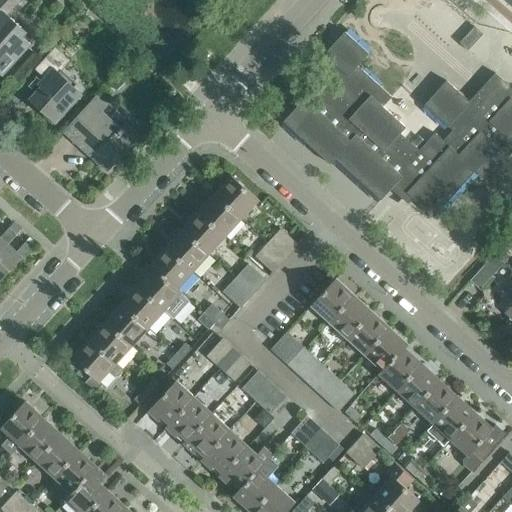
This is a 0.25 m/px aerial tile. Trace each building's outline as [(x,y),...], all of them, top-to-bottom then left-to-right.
[(0,0),(0,74),(1,75),(30,44),(19,33),(22,29),(7,15),(20,0),(0,0)] [(474,27),(459,43),(468,51),(483,35),(474,27)] [(369,54),(344,32),(313,67),(321,74),(306,90),(315,99),(310,104),(304,99),(283,122),(330,165),(335,159),(381,201),(391,189),(402,199),(407,194),(433,218),(475,172),(480,177),(501,154),(506,159),(511,153),(511,99),(511,98),(511,97),(511,88),(495,73),(469,102),(446,81),(424,105),(452,131),(442,141),(435,133),(419,151),(400,134),(405,128),(382,107),(392,97),(357,66),(369,54)] [(29,101),(54,124),(82,94),(58,73),(69,61),(55,49),(35,70),(48,81),(29,101)] [(118,76),(110,84),(117,91),(126,83),(118,76)] [(72,124),(81,133),(73,141),(107,172),(139,136),(126,123),(120,129),(102,112),(107,107),(97,97),(72,124)] [(418,137),(412,143),(418,149),(424,142),(418,137)] [(258,200),(231,176),(214,194),(241,219),(258,200)] [(214,194),(198,212),(225,237),(241,219),(214,194)] [(198,212),(182,230),(209,254),(225,237),(198,212)] [(13,223),(9,228),(17,235),(21,230),(13,223)] [(0,246),(5,242),(8,244),(17,235),(9,228),(0,238),(0,237),(0,246)] [(298,245),(280,229),(272,238),(290,254),(298,245)] [(182,230),(166,247),(193,272),(209,254),(182,230)] [(511,246),(511,238),(510,236),(501,247),(507,252),(511,246)] [(29,238),(26,241),(31,246),(34,243),(29,238)] [(290,254),(272,238),(263,247),(281,264),(290,254)] [(5,242),(0,246),(0,280),(21,257),(23,259),(32,249),(25,243),(16,252),(8,244),(5,242)] [(166,247),(149,266),(153,269),(176,290),(177,289),(193,272),(166,247)] [(263,247),(255,257),(273,273),(281,264),(263,247)] [(501,247),(494,254),(504,263),(508,258),(504,255),(507,252),(501,247)] [(504,263),(494,254),(470,281),(480,290),(504,263)] [(266,280),(248,264),(240,274),(257,290),(266,280)] [(137,286),(164,311),(173,319),(189,302),(180,293),(181,292),(177,289),(176,290),(153,269),(137,286)] [(249,299),(257,290),(240,274),(231,283),(249,299)] [(354,296),(335,279),(311,306),(329,322),(354,296)] [(231,283),(223,292),(240,308),(249,299),(231,283)] [(137,286),(121,304),(148,328),(164,311),(137,286)] [(347,339),(372,312),(354,296),(329,322),(347,339)] [(121,304),(105,322),(132,346),(148,328),(121,304)] [(230,320),(212,304),(203,314),(214,324),(221,330),(230,320)] [(365,355),(389,328),(372,312),(347,339),(365,355)] [(198,320),(209,330),(214,324),(203,314),(198,320)] [(105,322),(89,340),(115,364),(132,346),(105,322)] [(404,348),(408,345),(389,328),(365,355),(382,370),(382,371),(404,348)] [(301,345),(291,336),(275,354),(284,363),(301,345)] [(232,347),(223,339),(206,356),(216,365),(232,347)] [(89,340),(72,358),(99,382),(108,372),(113,377),(118,377),(123,371),(115,364),(89,340)] [(191,349),(185,343),(176,354),(182,359),(191,349)] [(310,353),(301,345),(284,363),(294,371),(310,353)] [(225,373),(241,356),(232,347),(216,365),(225,373)] [(397,391),(421,364),(404,348),(382,371),(382,370),(378,374),(397,391)] [(323,365),(310,353),(294,371),(307,383),(323,365)] [(176,354),(166,364),(172,370),(182,359),(176,354)] [(234,382),(250,364),(241,356),(225,373),(234,382)] [(414,407),(439,380),(421,364),(397,391),(414,407)] [(320,395),(336,377),(323,365),(307,383),(320,395)] [(267,380),(258,371),(242,389),(251,397),(267,380)] [(345,386),(336,377),(320,395),(329,403),(345,386)] [(159,384),(153,379),(143,389),(150,395),(159,384)] [(260,406),(276,388),(267,380),(251,397),(260,406)] [(432,423),(457,396),(439,380),(414,407),(432,423)] [(194,398),(176,381),(148,411),(166,428),(194,398)] [(338,412),(355,394),(345,386),(329,403),(338,412)] [(270,414),(286,397),(276,388),(260,406),(270,414)] [(143,389),(134,400),(140,405),(150,395),(143,389)] [(450,439),(474,412),(457,396),(432,423),(426,430),(444,446),(450,439)] [(184,444),(212,414),(194,398),(166,428),(184,444)] [(43,418),(25,402),(1,428),(9,436),(1,445),(11,454),(19,445),(43,418)] [(361,416),(350,406),(345,412),(355,422),(361,416)] [(263,410),(257,417),(257,422),(263,427),(272,418),(263,410)] [(492,429),(474,412),(450,439),(468,456),(469,467),(471,469),(472,470),(505,434),(495,425),(492,429)] [(201,460),(229,430),(212,414),(184,444),(201,460)] [(61,435),(43,418),(19,445),(37,461),(61,435)] [(321,428),(311,420),(295,437),(304,446),(321,428)] [(313,454),(330,437),(321,428),(304,446),(313,454)] [(386,439),(375,429),(370,435),(380,445),(386,439)] [(238,458),(248,447),(229,430),(201,460),(220,478),(238,458)] [(380,450),(363,434),(354,444),(372,460),(380,450)] [(55,477),(79,451),(61,435),(37,461),(55,477)] [(323,463),(339,445),(330,437),(313,454),(323,463)] [(390,454),(396,448),(386,439),(380,445),(390,454)] [(354,444),(346,453),(363,469),(372,460),(354,444)] [(272,455),(263,447),(256,454),(246,465),(228,485),(237,492),(237,493),(259,470),(259,471),(266,463),(265,463),(270,458),(272,455)] [(97,468),(79,451),(55,477),(72,494),(90,474),(91,475),(97,468)] [(511,455),(509,453),(500,463),(511,473),(511,455)] [(238,458),(220,478),(225,481),(228,485),(246,465),(242,462),(238,458)] [(250,511),(252,511),(276,486),(265,476),(270,472),(271,473),(278,465),(270,458),(265,463),(266,463),(259,471),(259,470),(237,493),(237,492),(233,496),(250,511)] [(421,471),(411,462),(405,468),(416,477),(421,471)] [(391,477),(375,494),(394,511),(408,511),(419,500),(404,487),(412,479),(395,464),(389,471),(389,475),(391,477)] [(106,476),(97,468),(91,475),(90,474),(72,494),(66,501),(75,510),(91,493),(106,476)] [(338,474),(332,468),(322,479),(328,484),(338,474)] [(426,487),(431,481),(421,471),(416,477),(426,487)] [(0,494),(9,485),(0,476),(0,494)] [(327,503),(337,493),(328,485),(328,484),(322,479),(312,489),(327,503)] [(511,485),(502,496),(511,504),(511,503),(511,485)] [(286,511),(295,503),(276,486),(252,511),(286,511)] [(120,511),(125,507),(107,490),(98,499),(86,511),(120,511)] [(14,511),(26,500),(16,491),(0,509),(3,511),(14,511)] [(77,511),(86,511),(98,499),(94,496),(91,493),(75,510),(77,511)] [(394,511),(375,494),(359,511),(394,511)] [(469,497),(455,511),(471,511),(477,505),(469,497)] [(31,511),(35,508),(26,500),(14,511),(31,511)]
